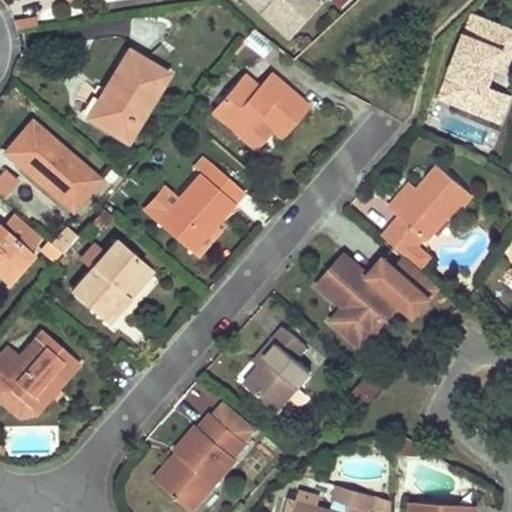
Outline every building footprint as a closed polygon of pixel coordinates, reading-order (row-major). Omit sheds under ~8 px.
[(249,0),(264,14),(274,3),(271,0),(266,0),(263,4),(259,0),(249,0)] [(259,0),(263,4),(266,0),(271,0),(274,3),(264,14),(289,35),(318,2),(316,0),(259,0)] [(511,31),(473,16),(449,75),(460,79),(451,102),(499,121),(509,97),(487,88),(495,67),(501,51),(510,55),(511,50),(511,31)] [(35,18),(15,21),(16,30),(37,27),(35,18)] [(109,80),(103,88),(108,92),(92,120),(127,141),(168,74),(128,49),(109,80)] [(510,55),(501,51),(495,67),(504,71),(510,55)] [(269,72),(257,86),(264,92),(276,78),(269,72)] [(244,74),(212,111),(242,138),(255,149),(273,130),(282,137),(294,123),(308,107),(276,78),(264,92),(257,86),(244,74)] [(460,79),(449,75),(440,98),(451,102),(460,79)] [(19,137),(9,148),(26,162),(23,167),(73,210),(98,179),(32,123),(19,137)] [(204,156),(194,166),(201,174),(211,163),(204,156)] [(201,174),(159,222),(190,250),(204,234),(212,225),(214,227),(244,192),(211,163),(201,174)] [(472,194),(439,166),(430,176),(419,189),(415,185),(394,210),(400,215),(383,236),(408,257),(425,236),(429,239),(446,216),(451,220),(472,194)] [(4,171),(0,174),(0,198),(4,202),(19,184),(4,171)] [(107,203),(117,212),(140,185),(129,176),(127,178),(107,203)] [(415,185),(412,182),(391,207),(394,210),(415,185)] [(0,278),(9,285),(35,256),(0,225),(0,278)] [(90,271),(72,292),(106,321),(118,308),(129,296),(122,290),(145,263),(118,239),(104,255),(90,271)] [(80,262),(90,271),(104,255),(94,246),(80,262)] [(343,255),(317,286),(342,308),(330,321),(348,336),(361,322),(368,324),(375,330),(398,302),(413,316),(438,287),(393,247),(368,276),(343,255)] [(152,269),(145,263),(122,290),(129,296),(152,269)] [(360,347),(375,330),(368,324),(361,322),(348,336),(360,347)] [(306,346),(283,327),(265,348),(254,362),(259,366),(246,382),(279,411),(301,385),(311,373),(296,359),(306,346)] [(11,347),(0,359),(0,390),(5,385),(25,402),(46,377),(58,388),(79,363),(43,331),(21,356),(11,347)] [(371,402),(382,387),(362,373),(351,388),(371,402)] [(46,377),(25,402),(36,412),(48,398),(58,388),(46,377)] [(36,412),(25,402),(5,385),(0,390),(0,399),(21,418),(36,412)] [(309,392),(301,385),(279,411),(291,420),(309,400),(309,392)] [(253,430),(224,404),(214,416),(243,442),(253,430)] [(183,444),(175,452),(184,460),(162,486),(191,511),(236,460),(235,457),(246,444),(243,442),(214,416),(212,414),(200,428),(198,426),(183,444)] [(418,458),(418,450),(395,435),(394,456),(418,458)] [(184,460),(175,452),(153,478),(162,486),(184,460)] [(296,502),(293,511),(361,511),(362,508),(368,509),(372,495),(338,485),(334,500),(349,504),(347,511),(332,511),(331,511),(296,502)] [(334,500),(331,511),(332,511),(347,511),(349,504),(334,500)] [(474,511),(475,505),(413,501),(411,511),(474,511)]
